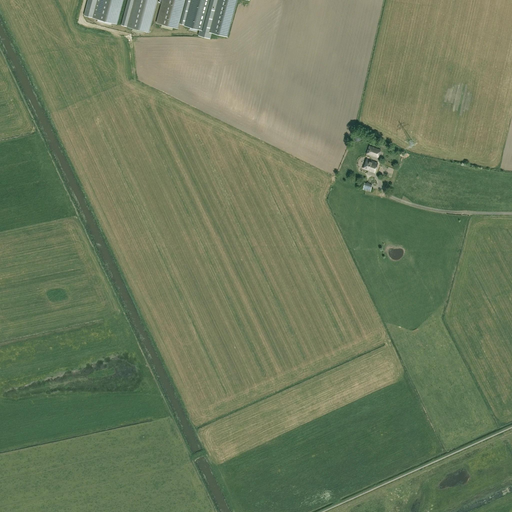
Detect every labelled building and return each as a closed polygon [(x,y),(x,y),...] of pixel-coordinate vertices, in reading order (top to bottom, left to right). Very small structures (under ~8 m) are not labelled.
[(116,23),(122,0),(97,0),(93,17),(116,23)] [(149,32),(149,30),(157,0),(133,0),(127,24),(127,26),(133,28),(132,31),(143,34),(144,31),(149,32)] [(178,29),(179,27),(186,0),(162,0),(157,23),(162,24),(161,27),(172,30),(173,27),(178,29)] [(190,0),(184,25),(190,27),(189,30),(197,32),(198,29),(202,30),(210,0),(190,0)] [(217,0),(209,32),(227,37),(236,0),(217,0)] [(369,146),(367,153),(370,155),(370,153),(374,154),(374,156),(378,158),(381,150),(369,146)] [(367,159),(363,168),(375,172),(378,163),(367,159)] [(373,185),(365,183),(364,189),(371,191),(373,185)]
